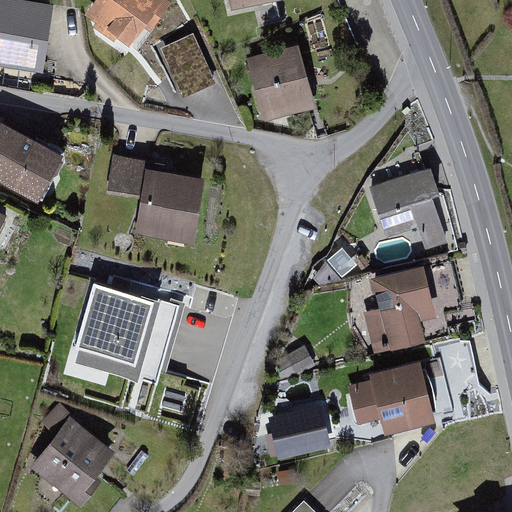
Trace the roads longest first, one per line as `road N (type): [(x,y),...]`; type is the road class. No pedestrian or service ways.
road 1 (residential): [(329,155),(237,363),(194,486),(151,511)]
road 2 (residential): [(329,155),(0,98)]
road 3 (secondary): [(511,339),(471,165),(433,61)]
road 4 (residential): [(433,61),(329,155)]
